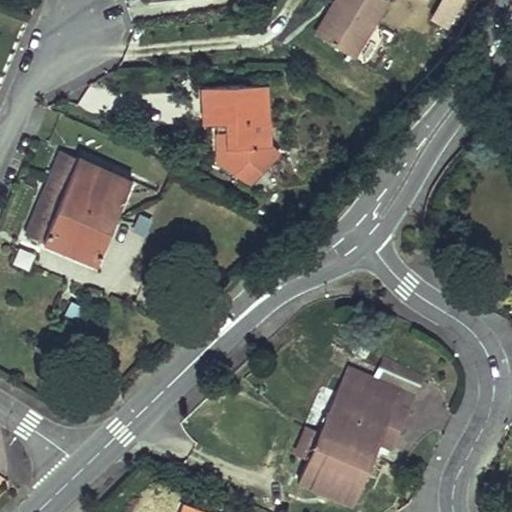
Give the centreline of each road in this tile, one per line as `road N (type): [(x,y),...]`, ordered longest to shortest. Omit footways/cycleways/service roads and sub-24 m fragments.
road 1 (tertiary): [(82,469),(265,297),(362,234)]
road 2 (residential): [(453,511),(460,471),(494,400),(487,353),(475,335),(406,287),(362,234)]
road 3 (tertiary): [(362,234),(511,20)]
road 4 (residential): [(80,19),(23,95),(0,151)]
